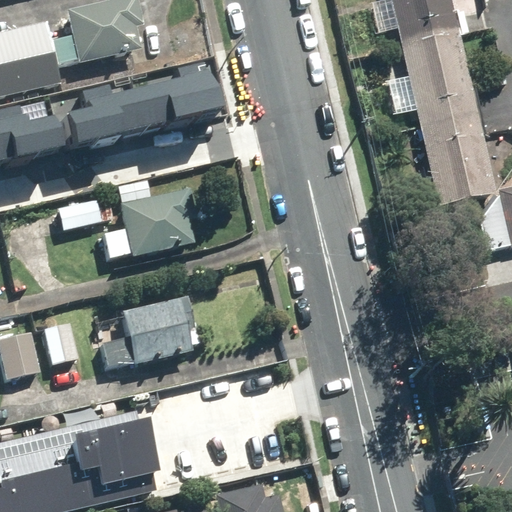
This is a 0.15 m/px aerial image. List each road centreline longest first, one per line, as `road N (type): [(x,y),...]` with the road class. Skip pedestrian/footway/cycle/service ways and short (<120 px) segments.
road 1 (residential): [(0,199),(288,127)]
road 2 (residential): [(338,342),(288,127)]
road 3 (residential): [(511,301),(338,342)]
road 4 (residential): [(377,511),(338,342)]
road 5 (residential): [(288,127),(258,0)]
